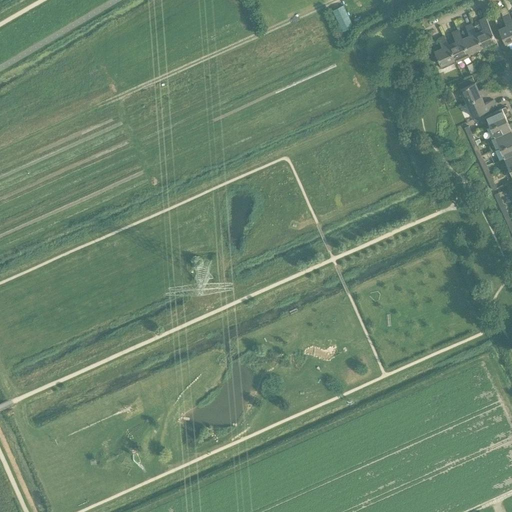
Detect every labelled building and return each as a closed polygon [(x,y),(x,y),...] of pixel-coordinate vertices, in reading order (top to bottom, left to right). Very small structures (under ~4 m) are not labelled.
[(511,40),(511,20),(509,13),(502,16),(506,25),(498,29),(505,44),(511,40)] [(471,23),(482,47),(496,41),(486,17),(479,20),(483,29),(476,32),(472,23),(471,23)] [(468,54),(482,47),(471,23),(465,26),(469,35),(462,38),(458,29),(468,54)] [(470,56),(468,54),(458,29),(451,32),(455,41),(448,44),(445,35),(444,36),(456,63),(470,56)] [(442,69),(456,63),(444,36),(438,38),(441,47),(434,50),(442,69)] [(487,86),(478,90),(473,77),(458,84),(466,103),(490,92),(487,86)] [(466,103),(473,117),(497,106),(493,99),(484,103),(481,97),(490,93),(490,92),(466,103)] [(490,126),(507,119),(504,112),(507,111),(505,107),(502,108),(485,115),(490,126)] [(495,137),(511,129),(511,122),(509,124),(507,119),(490,126),(495,137)] [(468,136),(473,134),(469,126),(464,127),(468,136)] [(500,148),(511,142),(511,129),(495,137),(500,148)] [(473,147),(477,145),(473,134),(468,136),(473,147)] [(504,158),(511,155),(511,142),(500,148),(504,158)] [(478,158),(482,156),(477,145),(473,147),(478,158)] [(483,168),(487,166),(482,156),(478,158),(483,168)] [(487,179),(492,177),(487,166),(483,168),(487,179)] [(492,177),(487,179),(492,190),(497,188),(492,177)] [(499,206),(504,204),(499,192),(494,194),(499,206)] [(504,216),(508,214),(504,204),(499,206),(504,216)]
